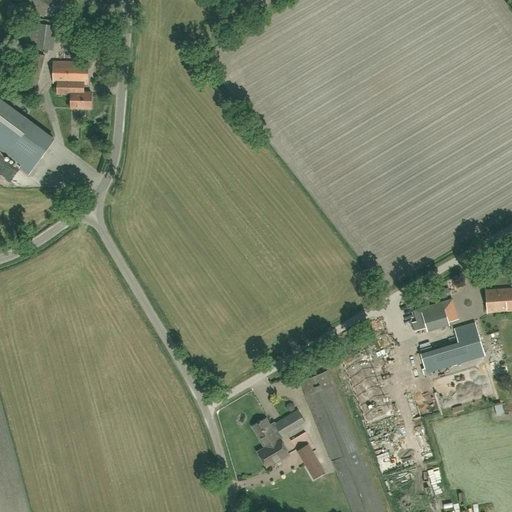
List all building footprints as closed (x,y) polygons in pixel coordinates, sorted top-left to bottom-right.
[(16,0),(44,17),(54,0),(16,0)] [(74,33),(79,20),(72,18),(68,31),(74,33)] [(23,46),(53,50),(56,26),(26,22),(23,46)] [(37,88),(46,56),(34,53),(24,89),(35,92),(36,88),(37,88)] [(72,94),(72,108),(91,108),(92,92),(83,92),(83,85),(88,84),(89,62),(54,61),(54,83),(58,83),(58,94),(72,94)] [(0,99),(0,148),(23,166),(21,169),(28,174),(54,139),(0,99)] [(100,257),(89,263),(106,297),(117,292),(100,257)] [(511,287),(487,290),(489,312),(511,310),(511,287)] [(426,323),(429,333),(453,327),(450,316),(426,323)] [(475,322),(455,328),(459,343),(422,354),(427,372),(485,355),(475,322)] [(494,377),(506,372),(500,357),(488,361),(494,377)] [(353,511),(383,511),(327,371),(301,381),(353,511)] [(266,448),(280,439),(283,437),(306,424),(298,411),(274,425),(273,423),(270,425),(266,419),(253,427),(266,448)] [(280,439),(266,448),(258,452),(267,466),(280,458),(281,459),(289,454),(280,439)] [(325,472),(312,451),(308,444),(297,451),(301,458),(313,479),(325,472)]
